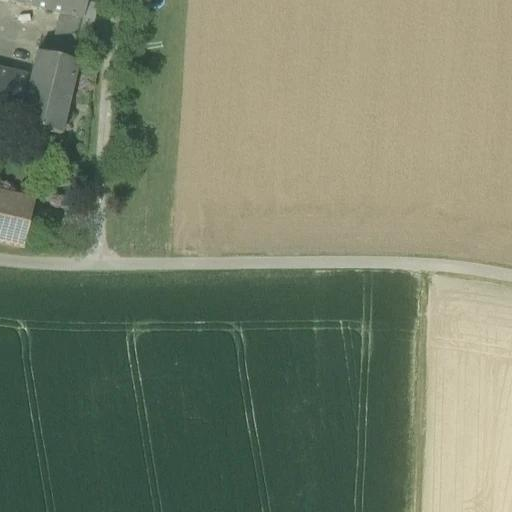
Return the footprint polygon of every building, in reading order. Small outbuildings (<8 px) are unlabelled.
[(0,0),(0,1),(47,13),(50,0),(0,0)] [(85,0),(50,0),(47,13),(60,16),(56,35),(75,39),(85,0)] [(56,35),(53,48),(72,53),(75,39),(56,35)] [(69,63),(72,53),(53,48),(38,45),(36,55),(69,63)] [(36,55),(30,80),(19,128),(59,137),(77,65),(69,63),(36,55)] [(0,123),(19,128),(30,80),(0,72),(0,123)] [(35,202),(0,193),(0,245),(22,251),(35,202)]
